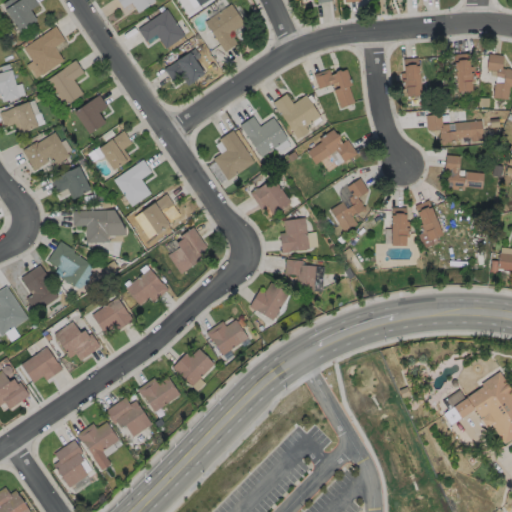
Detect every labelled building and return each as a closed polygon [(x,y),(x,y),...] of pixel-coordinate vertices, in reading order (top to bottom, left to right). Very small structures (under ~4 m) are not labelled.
[(36,0),(38,3),(29,9),(36,19),(18,31),(4,9),(5,8),(2,3),(6,0),(36,0)] [(153,0),(154,1),(137,12),(130,2),(122,8),(116,0),(153,0)] [(181,0),(183,4),(187,2),(192,12),(198,8),(194,0),(181,0)] [(236,43),(224,51),(203,21),(230,3),(243,23),(229,32),(236,43)] [(165,8),(184,35),(164,48),(154,34),(144,41),(136,28),(165,8)] [(62,60),(41,74),(40,73),(34,77),(25,64),(31,60),(22,47),(54,25),(67,44),(56,51),(62,60)] [(204,73),(186,85),(179,74),(171,80),(163,68),(188,51),(204,73)] [(467,52),(468,66),(472,66),(474,81),(470,81),(471,91),(457,92),(453,53),(467,52)] [(502,69),(506,69),(507,69),(510,69),(511,71),(511,70),(511,87),(510,87),(508,100),(493,98),(495,83),(503,84),(504,79),(496,78),(497,72),(486,70),(488,55),(504,56),(502,69)] [(417,57),(420,94),(406,95),(405,81),(400,81),(399,72),(403,72),(402,58),(417,57)] [(81,92),(63,105),(45,80),(74,59),(82,72),(72,79),(81,92)] [(327,68),(329,74),(333,73),(334,70),(338,69),(340,70),(345,68),(351,84),(347,85),(353,103),(339,108),(332,89),(338,87),(336,82),(317,88),(312,74),(327,68)] [(0,71),(10,69),(18,97),(1,101),(0,97),(0,71)] [(285,93),(292,103),(305,94),(319,116),(304,126),(308,131),(296,138),(272,102),(285,93)] [(104,122),(88,133),(73,111),(98,94),(106,106),(97,112),(104,122)] [(0,111),(27,101),(37,126),(18,134),(13,123),(4,127),(0,117),(0,111)] [(440,114),(441,124),(453,123),(453,122),(480,120),(482,140),(470,141),(470,136),(456,137),(456,140),(445,141),(442,146),(436,142),(439,138),(438,129),(426,130),(425,115),(440,114)] [(252,115),(259,126),(272,117),(286,138),(260,156),(238,124),(252,115)] [(338,139),(341,143),(346,139),(356,153),(349,157),(343,160),(335,149),(314,163),(305,151),(320,141),(317,138),(331,128),(334,133),(337,133),(339,136),(338,139)] [(253,162),(226,180),(211,158),(224,149),(218,139),(231,129),(253,162)] [(129,158),(112,170),(97,148),(122,130),(131,142),(122,148),(129,158)] [(53,132),(68,156),(53,165),(48,156),(45,158),(47,161),(33,170),(20,150),(35,141),(36,142),(53,132)] [(457,176),(463,176),(463,171),(482,172),(481,188),(463,186),(463,190),(446,188),(448,168),(443,168),(445,154),(459,156),(457,176)] [(149,192),(130,206),(112,179),(142,159),(150,171),(140,178),(149,192)] [(77,165),(90,190),(75,197),(74,196),(71,198),(66,188),(57,192),(50,179),(77,165)] [(272,177),(290,202),(272,215),(265,205),(260,208),(248,192),(256,186),(257,187),(272,177)] [(357,197),(359,200),(360,200),(362,203),(361,205),(365,206),(364,212),(360,211),(351,216),(356,223),(343,232),(328,209),(341,201),(345,208),(350,204),(346,198),(351,195),(345,186),(359,177),(367,190),(357,197)] [(172,222),(156,233),(140,211),(165,192),(181,214),(171,221),(172,222)] [(433,244),(423,248),(417,234),(421,233),(416,220),(419,218),(413,205),(427,199),(442,235),(431,239),(433,244)] [(409,221),(409,236),(405,236),(405,245),(390,245),(391,207),(406,207),(405,221),(409,221)] [(112,209),(124,231),(124,234),(107,235),(107,241),(85,242),(84,225),(72,225),(71,211),(105,210),(112,209)] [(289,251),(281,252),(278,232),(283,232),(282,220),(303,217),(305,232),(314,231),(316,245),(308,247),(308,248),(289,250),(289,251)] [(203,257),(179,273),(166,255),(178,246),(175,242),(180,239),(178,236),(192,226),(206,246),(199,251),(203,257)] [(88,263),(72,286),(53,273),(57,267),(46,260),(59,240),(73,250),(72,251),(88,263)] [(511,255),(511,271),(498,270),(499,254),(511,255)] [(323,266),(321,292),(295,289),(297,274),(283,273),(284,258),(301,260),(301,264),(323,266)] [(57,296),(33,311),(24,297),(30,293),(19,277),(38,264),(47,278),(45,279),(57,296)] [(147,267),(160,282),(161,282),(167,289),(151,302),(147,297),(138,304),(124,287),(147,267)] [(269,281),(288,293),(272,320),(248,306),(258,289),(263,292),(269,281)] [(26,317),(0,335),(0,288),(5,285),(26,317)] [(115,296),(127,313),(132,319),(115,330),(112,326),(102,332),(90,314),(115,296)] [(234,319),(247,337),(221,354),(211,338),(209,339),(204,332),(221,320),(224,325),(234,319)] [(71,321),(79,332),(83,329),(87,335),(90,333),(99,346),(79,360),(74,353),(69,357),(52,334),(71,321)] [(44,346),(56,362),(61,369),(45,380),(41,375),(32,382),(19,364),(44,346)] [(197,348),(213,363),(191,386),(177,372),(176,372),(171,367),(185,352),(189,356),(197,348)] [(0,370),(8,381),(12,378),(15,384),(18,382),(28,395),(8,409),(3,402),(0,404),(0,370)] [(511,389),(511,438),(504,445),(491,426),(486,429),(480,420),(481,419),(467,398),(483,387),(481,384),(500,372),(511,389)] [(166,376),(179,394),(153,411),(143,396),(141,397),(136,389),(153,377),(156,382),(166,376)] [(124,397),(129,404),(134,400),(151,423),(132,436),(124,425),(120,427),(116,422),(113,423),(104,410),(124,397)] [(105,421),(118,439),(101,451),(110,463),(100,470),(75,434),(92,422),(95,428),(105,421)] [(86,474),(67,487),(52,464),(57,460),(52,452),(72,439),(82,452),(79,454),(82,460),(78,462),(86,474)] [(0,511),(0,488),(4,486),(8,493),(14,490),(29,511),(0,511)]
